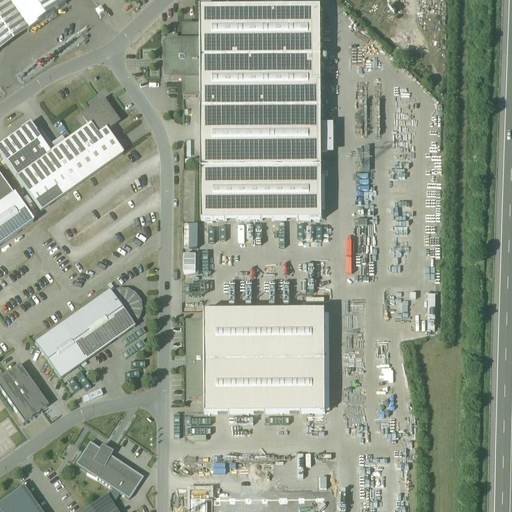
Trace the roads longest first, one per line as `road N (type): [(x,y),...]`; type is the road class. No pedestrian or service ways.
road 1 (motorway): [(511,147),(501,511)]
road 2 (residential): [(108,52),(165,148),(163,400)]
road 3 (residential): [(163,400),(84,415),(0,470)]
road 4 (residential): [(108,52),(48,76),(0,111)]
